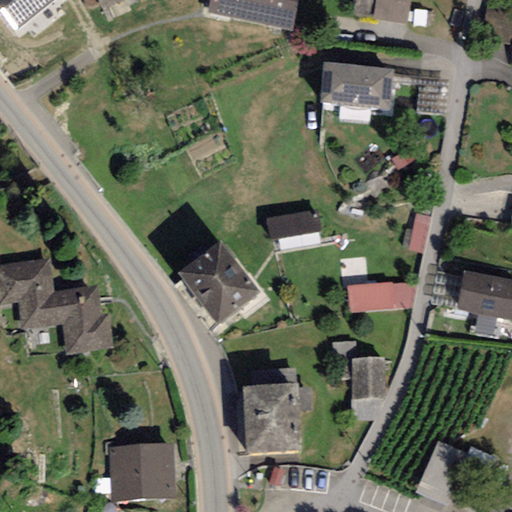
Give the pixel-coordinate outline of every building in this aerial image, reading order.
[(0,0),(0,15),(13,38),(68,5),(64,0),(0,0)] [(81,0),(86,11),(96,7),(99,14),(134,0),(81,0)] [(208,0),(205,16),(291,35),(299,0),(208,0)] [(378,0),(376,20),(412,24),(414,0),(378,0)] [(394,74),(324,69),(321,110),(391,115),(394,74)] [(316,213),(267,224),(272,245),(321,234),(316,213)] [(413,249),(424,251),(430,222),(418,220),(413,249)] [(258,303),(219,252),(178,283),(217,334),(258,303)] [(47,265),(0,270),(0,308),(16,307),(20,333),(60,328),(64,360),(113,354),(109,319),(101,320),(98,291),(51,297),(47,265)] [(511,284),(463,277),(457,317),(511,324),(511,284)] [(414,283),(346,289),(351,314),(410,310),(414,283)] [(384,362),(351,363),(353,403),(385,402),(384,362)] [(297,393),(241,396),(245,461),(300,458),(297,393)] [(467,456),(436,443),(413,497),(447,511),(467,467),(491,478),(499,460),(471,448),(467,456)] [(173,449),(109,450),(110,506),(175,505),(173,449)]
